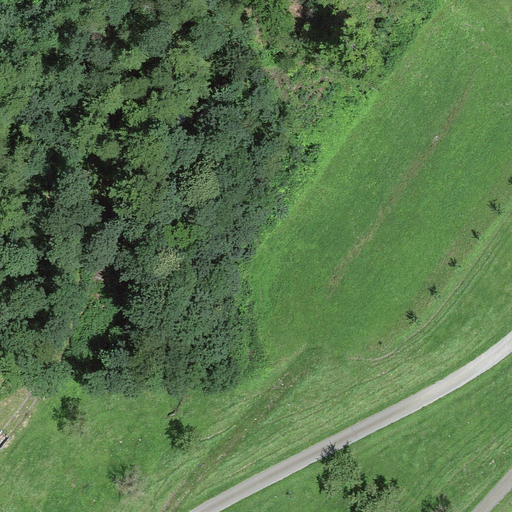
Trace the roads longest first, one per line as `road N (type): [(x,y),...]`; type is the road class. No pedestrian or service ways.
road 1 (track): [(206,511),(452,381),(511,338)]
road 2 (track): [(171,511),(319,343)]
road 3 (track): [(0,437),(72,333)]
